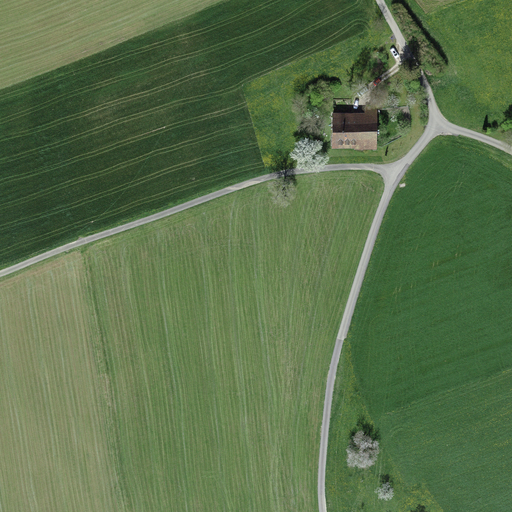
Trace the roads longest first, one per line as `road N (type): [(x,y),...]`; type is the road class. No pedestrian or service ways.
road 1 (track): [(395,175),(355,165),(271,176),(0,274)]
road 2 (unclassified): [(322,511),(326,410),(339,340),(395,175),(437,124)]
road 3 (unclassified): [(437,124),(427,87),(379,0)]
